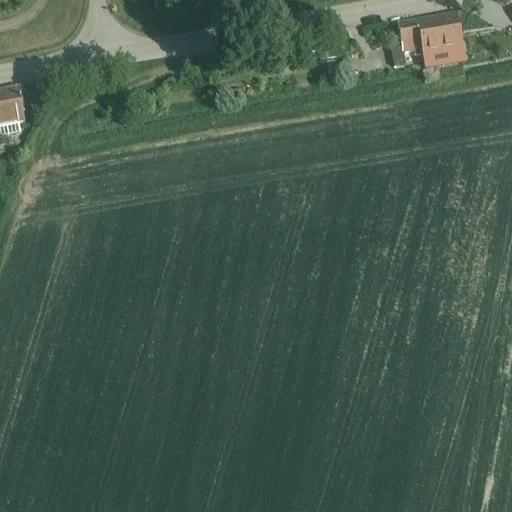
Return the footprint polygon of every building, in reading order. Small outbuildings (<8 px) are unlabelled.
[(455,16),(416,23),(422,58),(440,55),(461,51),(456,20),(455,16)] [(397,26),(402,51),(402,52),(390,54),(393,71),(406,69),(404,56),(420,53),(421,58),(422,58),(416,23),(397,26)] [(498,37),(485,40),(487,50),(500,48),(498,37)] [(440,66),(424,69),(426,83),(427,85),(443,82),(442,81),(440,66)] [(349,67),(326,71),(328,81),(351,77),(349,67)] [(0,142),(21,138),(19,128),(25,127),(18,89),(0,92),(0,142)] [(243,91),(231,92),(232,99),(244,98),(243,91)]
